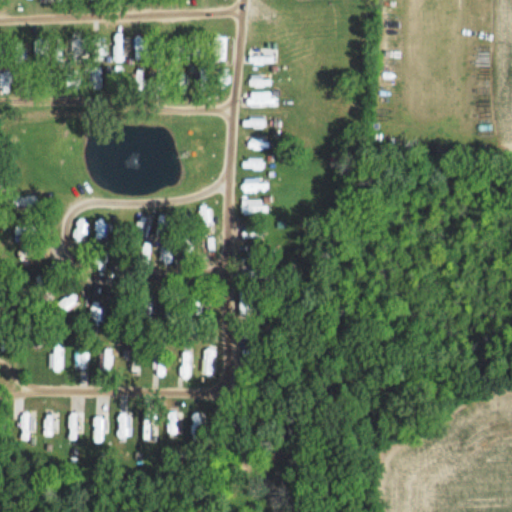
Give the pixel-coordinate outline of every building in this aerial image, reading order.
[(115,58),(126,58),(126,36),(115,36),(115,58)] [(95,61),(104,60),(102,37),(93,38),(95,61)] [(225,37),(212,37),(212,63),(225,63),(225,37)] [(276,64),(276,48),(246,48),(246,64),(276,64)] [(101,66),(93,66),(93,86),(101,86),(101,66)] [(121,66),(114,66),(115,79),(122,78),(121,66)] [(135,87),(141,88),(143,70),(136,70),(135,87)] [(271,77),(247,77),(247,86),(271,86),(271,77)] [(274,91),(246,91),(246,106),(274,106),(274,91)] [(265,127),(265,120),(242,119),(242,127),(265,127)] [(241,178),(241,191),(267,192),(268,179),(241,178)] [(267,198),(241,198),(241,214),(267,214),(267,198)] [(211,224),(208,203),(198,205),(201,225),(211,224)] [(73,240),(83,242),(89,222),(78,219),(73,240)] [(96,238),(106,239),(108,222),(99,220),(96,238)] [(114,242),(123,243),(125,224),(117,223),(114,242)] [(238,239),(264,239),(264,231),(238,231),(238,239)] [(170,262),(170,241),(159,241),(159,262),(170,262)] [(27,260),(47,251),(43,242),(22,251),(27,260)] [(43,288),(63,272),(56,262),(35,278),(43,288)] [(100,321),(102,304),(93,302),(90,319),(100,321)] [(110,341),(100,341),(100,372),(110,372),(110,341)] [(62,343),(49,343),(49,369),(62,369),(62,343)] [(140,374),(140,346),(131,346),(131,374),(140,374)] [(178,374),(191,374),(191,346),(178,346),(178,374)] [(214,347),(205,347),(205,376),(214,376),(214,347)] [(88,349),(74,349),(74,369),(88,369),(88,349)] [(156,350),(155,374),(165,374),(165,350),(156,350)] [(57,409),(44,409),(44,434),(57,434),(57,409)] [(33,434),(33,410),(21,410),(21,434),(33,434)] [(181,436),(181,410),(168,410),(168,436),(181,436)] [(82,433),(82,411),(69,411),(69,433),(82,433)] [(107,411),(93,411),(93,433),(107,433),(107,411)] [(203,436),(203,411),(191,411),(191,436),(203,436)]
